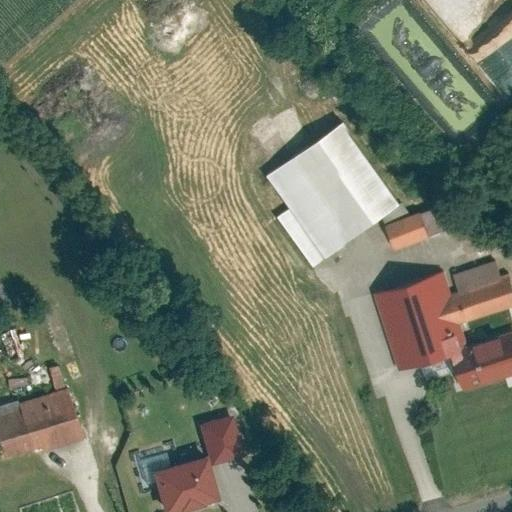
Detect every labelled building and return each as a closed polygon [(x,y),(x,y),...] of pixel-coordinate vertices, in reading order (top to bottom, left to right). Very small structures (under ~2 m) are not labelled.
[(511,100),(511,98),(511,69),(508,73),(511,78),(511,82),(503,90),(511,100)] [(271,172),(331,256),(412,198),(352,114),(271,172)] [(392,221),(401,248),(440,235),(431,208),(392,221)] [(460,353),(475,348),(467,321),(458,289),(452,269),(379,291),(401,369),(460,353)] [(511,273),(458,289),(467,321),(511,308),(511,273)] [(460,353),(471,389),(511,377),(511,355),(507,339),(475,348),(460,353)] [(55,387),(65,385),(61,364),(50,366),(55,387)] [(0,405),(0,430),(8,457),(89,433),(75,384),(0,405)] [(151,471),(162,511),(175,511),(218,500),(205,456),(151,471)]
